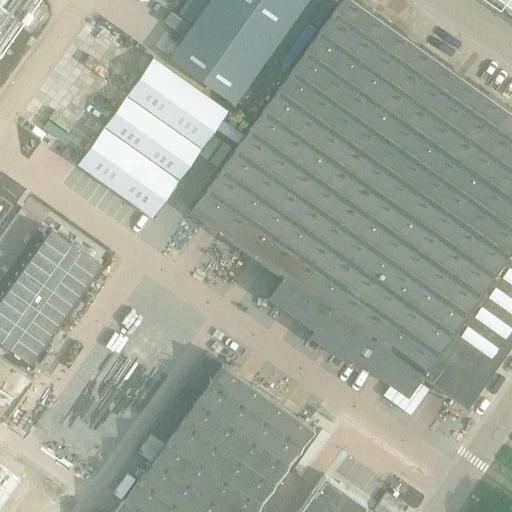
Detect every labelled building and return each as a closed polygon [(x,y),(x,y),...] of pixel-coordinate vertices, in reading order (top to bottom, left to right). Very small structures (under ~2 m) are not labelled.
[(206,0),(171,50),(235,96),(302,0),(206,0)] [(511,338),(511,107),(359,0),(335,0),(187,208),(280,274),(266,294),(312,326),(308,332),(354,366),(359,360),(405,393),(419,373),(464,405),(511,338)] [(151,59),(75,166),(151,220),(227,112),(151,59)] [(0,511),(52,511),(172,321),(123,291),(0,486),(0,511)] [(0,395),(33,342),(4,324),(0,329),(0,395)] [(223,357),(111,511),(254,511),(317,425),(223,357)] [(362,511),(369,503),(325,472),(297,511),(362,511)] [(388,491),(375,510),(378,511),(397,511),(404,502),(388,491)]
